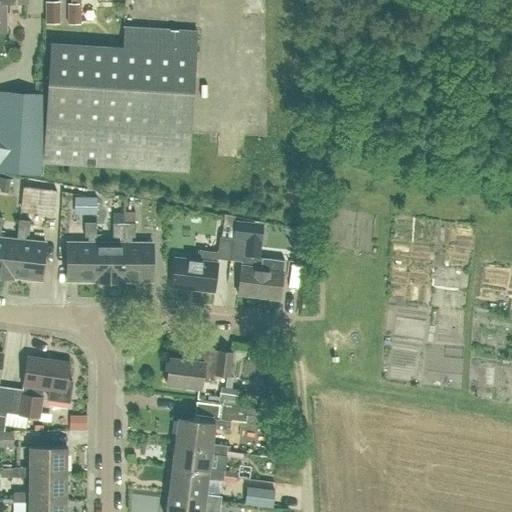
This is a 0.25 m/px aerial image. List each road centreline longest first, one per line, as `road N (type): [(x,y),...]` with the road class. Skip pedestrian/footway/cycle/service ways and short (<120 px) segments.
road 1 (residential): [(304,511),(297,368),(272,331),(166,313),(61,319)]
road 2 (residential): [(103,511),(104,354),(61,319)]
